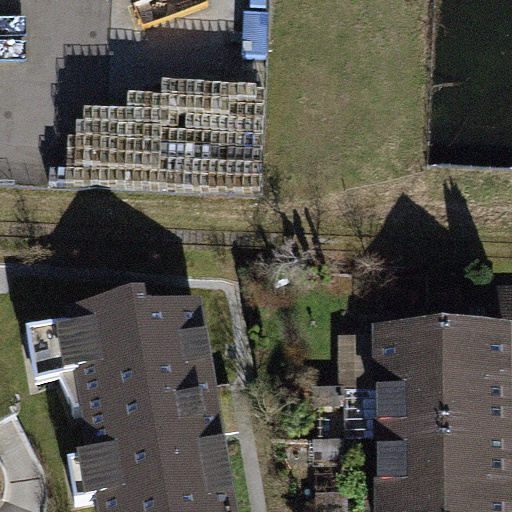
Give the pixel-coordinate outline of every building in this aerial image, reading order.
[(511,295),(473,296),(473,331),(511,330),(511,295)] [(65,339),(26,345),(34,397),(73,390),(86,469),(69,471),(75,511),(94,508),(94,511),(234,511),(204,317),(145,326),(144,315),(64,328),(65,339)] [(511,330),(473,331),(375,332),(375,388),(511,386),(511,330)] [(511,386),(375,388),(376,444),(511,442),(511,386)] [(511,442),(376,444),(377,499),(511,497),(511,442)] [(511,511),(511,497),(377,499),(376,511),(511,511)]
